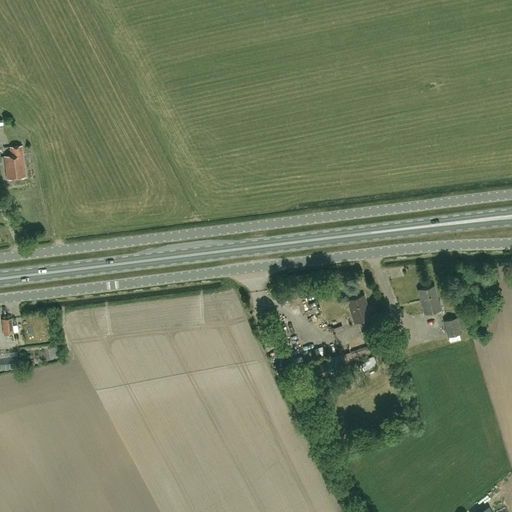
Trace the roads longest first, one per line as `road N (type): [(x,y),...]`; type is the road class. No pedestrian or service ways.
road 1 (unclassified): [(0,257),(511,193)]
road 2 (primary): [(511,216),(0,278)]
road 3 (unclassified): [(407,248),(0,299)]
